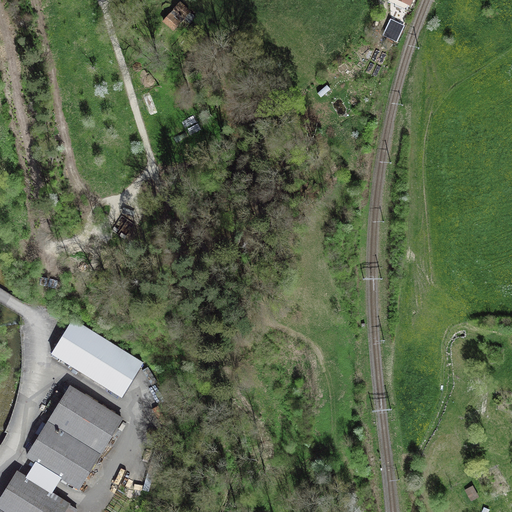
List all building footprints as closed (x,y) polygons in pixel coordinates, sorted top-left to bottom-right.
[(182,5),(166,23),(174,30),(184,18),(189,22),(195,16),(182,5)] [(387,39),(392,42),(393,43),(402,30),(392,24),(384,37),(387,39)] [(198,166),(190,173),(197,181),(205,175),(198,166)] [(120,396),(142,362),(73,319),(52,354),(120,396)] [(27,456),(78,488),(121,418),(70,387),(27,456)] [(0,511),(74,511),(76,509),(17,472),(0,499),(0,511)]
